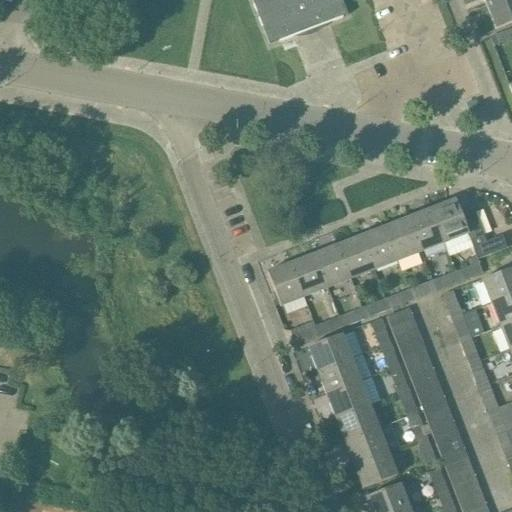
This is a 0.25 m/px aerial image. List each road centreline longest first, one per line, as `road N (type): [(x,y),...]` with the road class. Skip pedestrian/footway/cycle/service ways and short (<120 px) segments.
road 1 (residential): [(186,98),(184,141),(326,511)]
road 2 (residential): [(511,160),(186,98)]
road 3 (residential): [(186,98),(15,65)]
